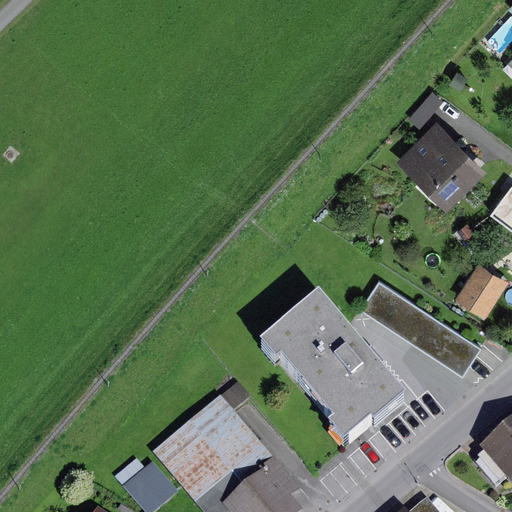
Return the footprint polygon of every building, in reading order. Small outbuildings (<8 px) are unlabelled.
[(445,100),(436,91),(413,117),(422,126),(445,100)] [(438,124),(403,160),(448,204),(487,164),(470,148),(466,152),(438,124)] [(511,287),(511,264),(501,274),(511,287)] [(485,347),(384,281),(366,308),(467,375),(485,347)] [(409,402),(323,301),(266,349),(281,367),(286,362),(340,426),(335,431),(349,448),(376,425),(378,428),(409,402)] [(246,385),(233,396),(245,410),(258,399),(246,385)] [(290,499),(302,489),(227,402),(162,457),(209,511),(300,511),(290,499)] [(511,423),(481,450),(511,486),(511,423)] [(123,479),(131,489),(152,471),(144,461),(123,479)] [(152,471),(131,489),(151,511),(162,511),(183,494),(159,466),(152,471)] [(439,511),(430,501),(416,511),(439,511)]
